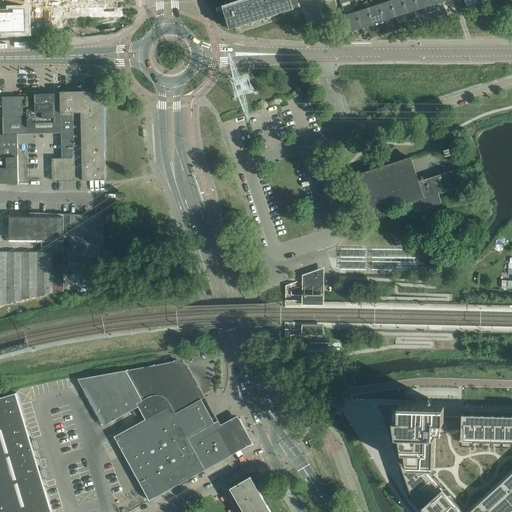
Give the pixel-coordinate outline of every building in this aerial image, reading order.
[(0,0),(0,31),(28,31),(27,0),(0,0)] [(45,0),(46,11),(57,11),(57,18),(84,18),(84,22),(118,22),(117,0),(45,0)] [(255,0),(248,0),(239,3),(246,24),(251,23),(252,26),(255,25),(254,22),(262,19),(255,0)] [(272,0),(255,0),(262,19),(267,17),(268,21),(270,20),(269,17),(277,14),(272,0)] [(272,0),(277,14),(282,12),(283,15),(286,15),(285,12),(294,9),(291,0),(272,0)] [(291,0),(294,9),(300,7),(297,0),(291,0)] [(402,0),(394,0),(391,1),(396,17),(407,13),(402,0)] [(415,0),(402,0),(407,13),(419,9),(415,0)] [(428,0),(415,0),(419,9),(430,6),(428,0)] [(391,1),(379,5),(384,21),(396,17),(391,1)] [(246,24),(239,3),(223,8),(226,17),(230,30),(235,28),(236,31),(239,30),(238,27),(246,24)] [(379,5),(368,9),(373,24),(384,21),(379,5)] [(368,9),(356,12),(362,28),(373,24),(368,9)] [(362,28),(356,12),(345,16),(350,32),(362,28)] [(60,96),(61,132),(62,160),(52,160),(52,181),(83,180),(105,180),(103,91),(60,92),(60,96)] [(3,135),(17,134),(28,134),(27,94),(19,94),(19,97),(3,97),(3,135)] [(35,94),(27,94),(28,134),(33,134),(58,133),(61,132),(60,96),(35,96),(35,94)] [(17,134),(3,135),(0,134),(0,183),(19,184),(18,144),(17,134)] [(33,134),(28,134),(17,134),(18,144),(34,144),(33,134)] [(411,158),(355,176),(368,216),(411,202),(415,212),(442,203),(438,193),(463,185),(458,169),(417,182),(409,159),(411,159),(411,158)] [(9,242),(63,242),(64,214),(33,213),(33,215),(10,214),(9,242)] [(63,242),(63,253),(63,274),(64,274),(103,274),(104,216),(64,214),(63,242)] [(366,249),(341,249),(341,257),(366,257),(366,249)] [(409,249),(372,249),(372,258),(415,258),(415,253),(409,253),(409,249)] [(63,274),(63,253),(53,253),(0,252),(0,304),(64,290),(64,274),(63,274)] [(366,261),(341,261),(341,270),(366,270),(366,261)] [(416,261),(372,261),(372,270),(416,270),(416,261)] [(306,277),(306,295),(323,295),(323,271),(313,274),(306,277)] [(68,280),(70,288),(89,284),(87,276),(76,279),(76,278),(68,280)] [(129,370),(78,379),(103,425),(109,422),(109,423),(139,407),(146,419),(115,436),(150,500),(232,454),(216,426),(214,422),(180,361),(179,361),(179,360),(178,360),(178,361),(129,370)] [(0,397),(0,511),(51,511),(16,393),(0,397)] [(394,413),(383,413),(385,419),(384,419),(411,497),(424,511),(507,511),(511,508),(511,416),(462,415),(461,444),(511,444),(511,475),(471,511),(461,511),(434,481),(435,444),(439,444),(440,415),(440,414),(394,413)] [(220,424),(216,426),(232,454),(245,447),(252,443),(239,420),(233,423),(223,429),(220,424)] [(230,489),(238,502),(259,490),(251,477),(230,489)] [(238,502),(243,511),(252,511),(266,504),(259,490),(238,502)]
